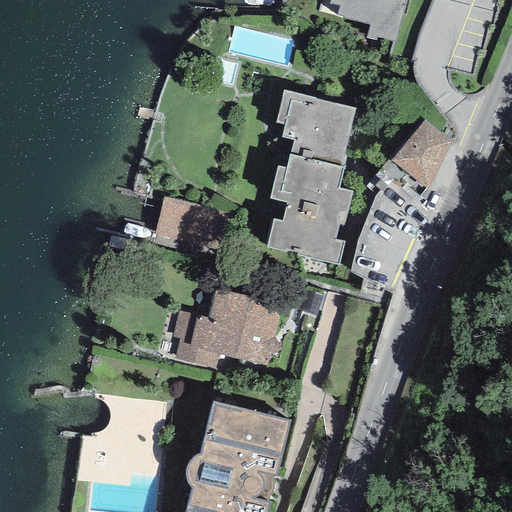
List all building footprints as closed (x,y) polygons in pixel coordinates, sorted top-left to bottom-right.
[(408,0),(333,0),(330,16),(400,34),(408,0)] [(361,116),(283,100),(254,242),(331,258),(361,116)] [(428,193),(451,144),(421,122),(389,161),(428,193)] [(156,237),(208,244),(214,202),(161,195),(156,237)] [(211,315),(176,308),(171,333),(179,338),(176,356),(212,363),(215,347),(269,358),(281,299),(216,286),(211,315)] [(266,511),(291,413),(212,394),(183,511),(266,511)]
